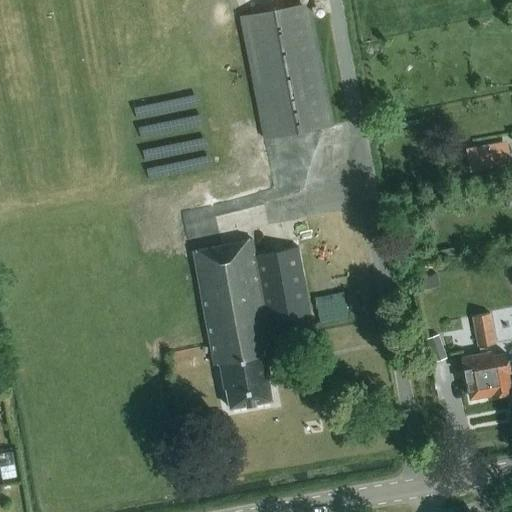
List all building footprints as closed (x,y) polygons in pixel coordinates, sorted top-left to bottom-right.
[(238,16),(262,139),(332,125),(308,3),(238,16)] [(473,170),(511,162),(511,151),(509,137),(468,145),(473,170)] [(266,322),(309,313),(297,247),(254,255),(251,240),(192,251),(214,365),(218,364),(223,390),(225,389),(229,408),(272,400),(268,381),(270,381),(265,355),(272,354),(266,322)] [(478,347),(495,344),(489,312),(472,316),(478,347)] [(433,363),(446,359),(438,334),(425,339),(433,363)] [(470,398),(494,393),(499,395),(504,394),(508,391),(510,390),(506,372),(509,372),(505,353),(490,356),(489,352),(462,357),(464,370),(461,370),(463,380),(466,379),(470,398)]
